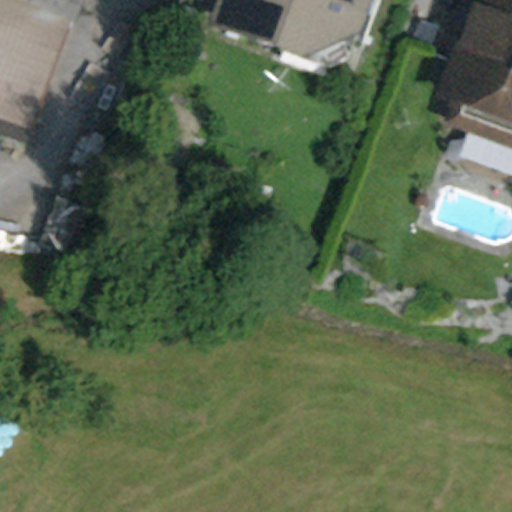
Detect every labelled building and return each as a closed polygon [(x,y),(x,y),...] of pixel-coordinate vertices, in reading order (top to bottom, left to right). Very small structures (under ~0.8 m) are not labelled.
[(0,0),(0,117),(29,128),(71,15),(30,0),(0,0)] [(30,0),(71,15),(76,0),(30,0)] [(305,37),(329,46),(355,34),(367,0),(228,0),(222,18),(228,31),(280,49),(305,37)] [(511,122),(511,0),(483,0),(447,98),(455,101),(471,107),(466,120),(470,128),(501,140),(508,121),(511,122)] [(330,73),(349,63),(358,41),(355,34),(329,46),(305,37),(280,49),(283,56),(330,73)] [(511,122),(508,121),(501,140),(470,128),(466,120),(471,107),(455,101),(446,127),(511,151),(511,122)]
